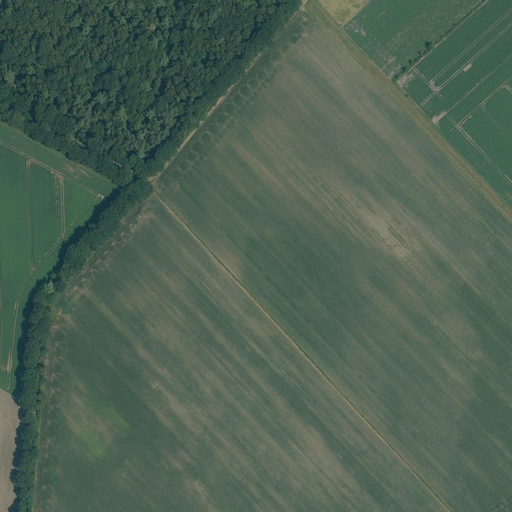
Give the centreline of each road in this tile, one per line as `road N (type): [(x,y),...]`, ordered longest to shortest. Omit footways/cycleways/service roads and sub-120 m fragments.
road 1 (track): [(26,511),(46,300),(143,180)]
road 2 (track): [(511,213),(313,0)]
road 3 (track): [(305,0),(154,178),(143,180)]
road 4 (track): [(143,180),(0,100)]
